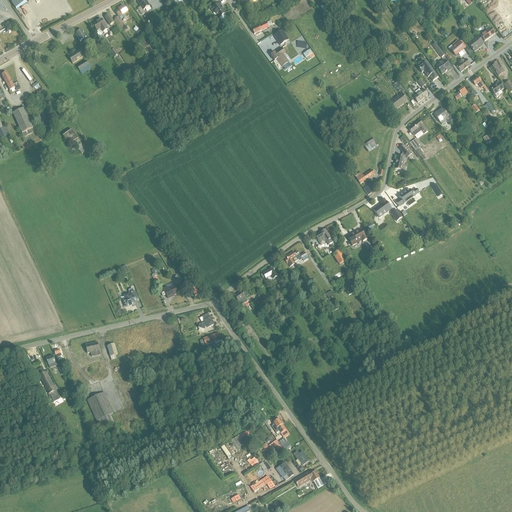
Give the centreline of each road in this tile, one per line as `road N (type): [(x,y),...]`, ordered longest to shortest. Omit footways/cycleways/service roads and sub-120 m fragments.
road 1 (residential): [(215,305),(273,255),(378,192),(405,119),(511,42)]
road 2 (residential): [(215,305),(364,511)]
road 3 (residential): [(0,352),(215,305)]
road 4 (tertiary): [(0,60),(114,0)]
